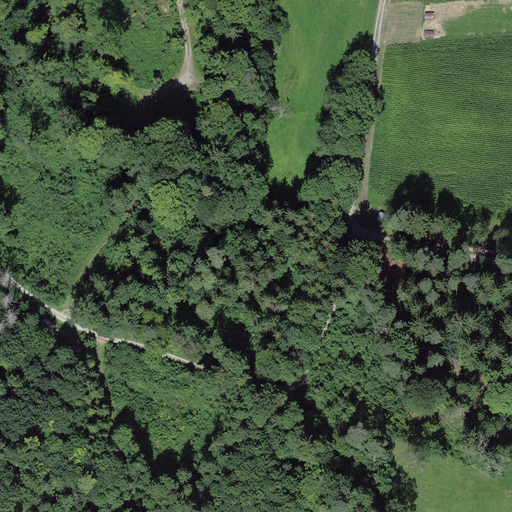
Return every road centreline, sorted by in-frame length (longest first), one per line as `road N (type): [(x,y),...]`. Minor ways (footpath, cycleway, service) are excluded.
road 1 (track): [(0,274),(56,318),(255,388),(295,386),(321,339),(348,233),(383,0)]
road 2 (track): [(176,0),(186,80),(180,88),(146,91),(107,62),(54,0)]
road 3 (track): [(348,233),(511,265)]
